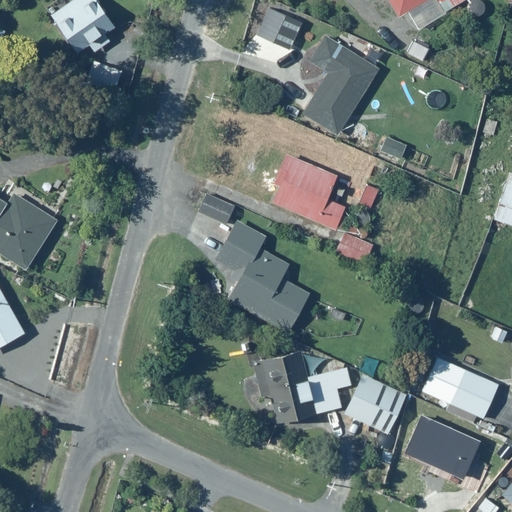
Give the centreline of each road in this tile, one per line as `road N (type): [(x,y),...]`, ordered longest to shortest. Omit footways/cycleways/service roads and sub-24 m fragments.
road 1 (residential): [(203,0),(90,420)]
road 2 (residential): [(90,420),(295,511)]
